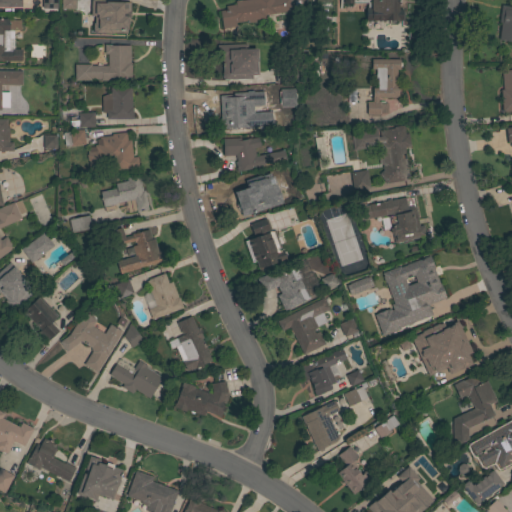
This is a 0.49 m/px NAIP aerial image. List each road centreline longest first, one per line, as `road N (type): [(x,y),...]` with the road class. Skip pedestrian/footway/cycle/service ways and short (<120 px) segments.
road 1 (residential): [(244,472),(259,437),(263,385),(204,252),(183,167),(173,0)]
road 2 (residential): [(511,328),(468,210),(457,150),(453,0)]
road 3 (residential): [(295,511),(244,472),(67,408),(0,366)]
